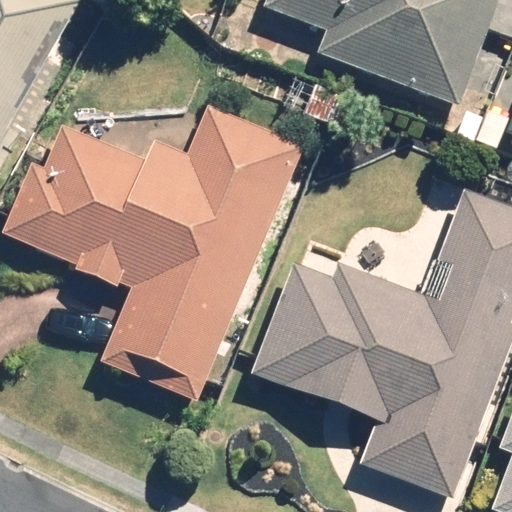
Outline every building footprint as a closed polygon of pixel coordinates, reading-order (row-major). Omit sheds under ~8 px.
[(0,0),(0,136),(74,7),(61,0),(0,0)] [(452,116),(494,0),(266,0),(259,20),(320,41),(312,65),(452,116)] [(511,114),(501,145),(511,149),(511,114)] [(193,406),(295,155),(204,118),(182,170),(150,157),(143,175),(52,138),(37,176),(22,170),(0,223),(0,249),(68,278),(66,283),(105,299),(107,294),(125,301),(98,367),(193,406)] [(449,509),(511,347),(511,224),(456,203),(416,305),(328,271),(322,287),(281,272),(236,390),(363,439),(351,471),(449,509)] [(511,511),(511,402),(510,402),(489,460),(508,467),(491,511),(511,511)]
